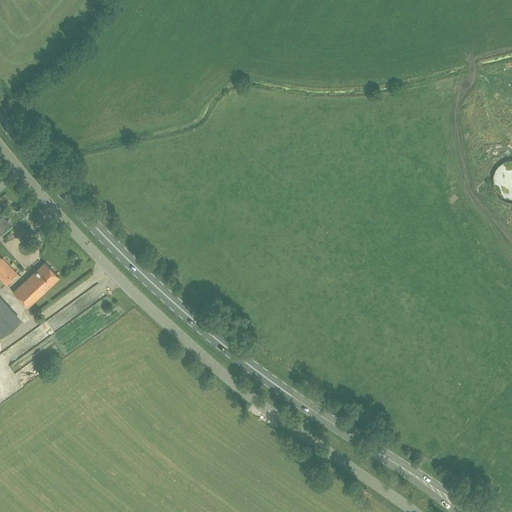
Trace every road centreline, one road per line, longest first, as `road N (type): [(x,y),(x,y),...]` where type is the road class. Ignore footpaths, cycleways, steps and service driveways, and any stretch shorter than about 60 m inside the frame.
road 1 (unclassified): [(0,143),(150,309),(289,425),(413,511)]
road 2 (primary): [(406,471),(213,336),(99,230),(0,113)]
road 3 (unknown): [(0,106),(91,37),(117,0)]
